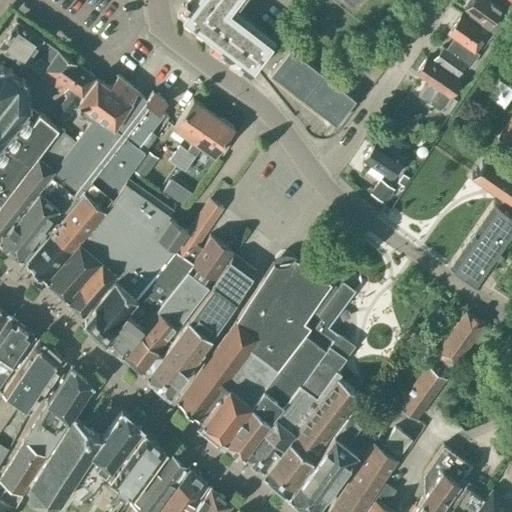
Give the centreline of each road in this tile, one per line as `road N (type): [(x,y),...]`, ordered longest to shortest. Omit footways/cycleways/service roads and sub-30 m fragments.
road 1 (unclassified): [(315,181),(270,121),(159,26),(156,0)]
road 2 (residential): [(315,181),(441,0)]
road 3 (unclassified): [(475,296),(315,181)]
